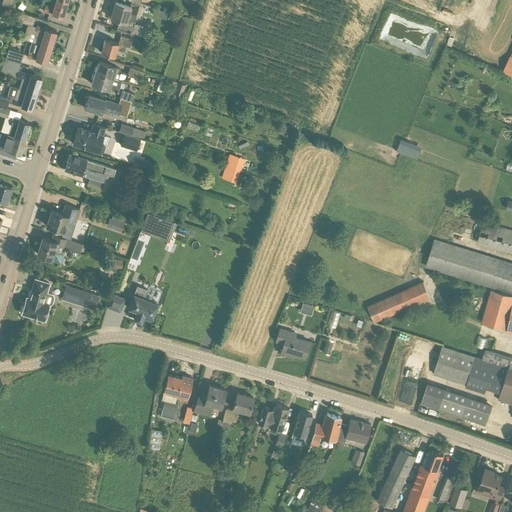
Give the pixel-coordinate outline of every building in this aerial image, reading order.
[(63,16),(68,0),(66,0),(55,0),(54,6),(46,4),(44,11),(63,16)] [(134,24),(140,3),(132,1),(130,6),(116,2),(111,18),(119,20),(117,28),(143,36),(148,37),(151,29),(143,26),(134,24)] [(19,11),(17,19),(33,25),(35,16),(19,11)] [(37,26),(33,25),(28,39),(32,40),(51,47),(56,31),(37,25),(37,26)] [(101,52),(115,56),(117,49),(124,51),(126,46),(130,47),(132,39),(121,35),(118,43),(105,38),(101,52)] [(146,37),(144,42),(151,45),(152,43),(155,44),(156,40),(146,37)] [(46,62),(51,47),(32,40),(29,50),(29,51),(27,56),(46,62)] [(5,58),(21,63),(24,53),(9,48),(5,58)] [(511,56),(510,55),(510,56),(503,71),(511,75),(511,56)] [(18,70),(21,63),(5,58),(1,71),(16,76),(22,78),(19,87),(17,87),(37,93),(42,78),(18,70)] [(120,68),(108,64),(98,61),(95,72),(112,78),(118,80),(120,73),(118,73),(120,68)] [(144,71),(130,67),(127,75),(141,80),(144,71)] [(118,80),(112,78),(95,72),(91,84),(118,92),(122,81),(118,80)] [(186,85),(178,82),(175,93),(182,95),(186,85)] [(32,109),(37,93),(17,87),(12,103),(32,109)] [(131,101),(134,93),(122,90),(120,98),(131,101)] [(118,103),(98,97),(88,94),(84,107),(102,113),(103,109),(119,114),(119,113),(127,116),(131,101),(120,98),(118,103)] [(10,99),(6,98),(0,95),(0,106),(7,108),(10,99)] [(7,108),(0,106),(0,114),(7,117),(10,109),(7,108)] [(30,123),(20,120),(11,117),(9,123),(12,124),(9,133),(8,133),(8,134),(25,139),(30,123)] [(73,143),(100,152),(103,151),(105,145),(102,142),(104,134),(106,127),(93,123),(90,131),(78,127),(73,143)] [(146,131),(121,123),(119,131),(144,139),(146,131)] [(20,154),(25,139),(8,134),(5,142),(3,141),(2,142),(0,141),(0,154),(15,159),(17,153),(20,154)] [(124,134),(121,145),(137,150),(140,139),(124,134)] [(396,149),(409,155),(413,145),(400,139),(396,149)] [(244,158),(230,153),(225,165),(240,170),(245,172),(249,161),(244,159),(244,158)] [(87,159),(79,157),(69,154),(64,169),(88,176),(91,169),(103,173),(106,165),(87,159)] [(145,160),(142,170),(148,172),(150,162),(145,160)] [(240,170),(225,165),(221,177),(237,182),(240,170)] [(90,177),(87,185),(99,189),(101,180),(90,177)] [(0,199),(7,202),(11,187),(0,183),(0,199)] [(150,207),(148,206),(147,209),(159,213),(162,205),(155,203),(153,206),(151,205),(150,207)] [(46,225),(64,231),(68,221),(76,223),(81,209),(65,204),(62,213),(51,210),(46,225)] [(171,222),(146,213),(141,228),(166,238),(171,222)] [(110,218),(107,226),(122,231),(125,222),(113,218),(112,219),(110,218)] [(511,229),(484,221),(478,242),(511,251),(511,229)] [(82,243),(68,238),(53,233),(51,239),(42,236),(37,253),(52,258),(51,260),(59,263),(63,261),(64,255),(63,254),(65,248),(79,252),(80,250),(82,243)] [(511,263),(435,239),(426,266),(511,292),(511,263)] [(122,259),(114,259),(114,267),(122,268),(122,259)] [(50,283),(44,282),(35,279),(29,298),(26,297),(21,313),(34,317),(35,315),(36,315),(36,314),(45,316),(49,303),(45,302),(50,283)] [(424,281),(368,305),(376,322),(383,319),(384,321),(394,316),(393,314),(397,312),(398,314),(404,312),(403,310),(431,297),(424,281)] [(66,285),(62,299),(95,309),(99,295),(66,285)] [(137,285),(128,308),(137,311),(134,317),(142,320),(143,317),(151,320),(158,303),(144,297),(147,289),(137,285)] [(511,295),(491,289),(482,322),(507,330),(507,331),(511,331),(511,295)] [(111,293),(106,306),(120,311),(125,299),(111,293)] [(301,302),(298,311),(309,314),(312,305),(301,302)] [(329,325),(336,327),(340,313),(333,311),(329,325)] [(304,357),(309,340),(296,336),(297,333),(280,327),(275,341),(283,344),(280,353),(289,356),(289,353),(304,357)] [(331,346),(325,344),(323,352),(329,354),(331,346)] [(492,360),(483,357),(442,345),(434,373),(466,383),(464,387),(484,393),(486,388),(500,392),(498,399),(511,403),(511,367),(491,361),(492,360)] [(511,367),(511,356),(485,348),(483,357),(492,360),(491,361),(511,367)] [(145,365),(130,362),(124,388),(148,394),(151,380),(142,378),(145,365)] [(411,401),(418,376),(405,372),(399,393),(397,392),(395,401),(403,404),(404,399),(411,401)] [(163,410),(175,413),(177,403),(175,403),(177,394),(178,395),(177,397),(187,399),(190,387),(192,378),(182,375),(181,377),(168,374),(163,391),(164,391),(162,400),(165,400),(163,410)] [(225,389),(209,384),(207,393),(199,391),(194,411),(211,415),(213,405),(220,407),(222,398),(225,389)] [(495,405),(431,384),(422,405),(485,425),(495,405)] [(151,403),(154,391),(145,388),(141,400),(151,403)] [(237,392),(234,402),(232,410),(226,408),(226,409),(225,409),(222,420),(223,420),(221,428),(227,430),(229,422),(235,424),(238,410),(249,413),(253,397),(237,392)] [(281,429),(285,417),(288,407),(276,403),(273,410),(271,409),(263,406),(258,423),(266,425),(266,424),(269,425),(269,426),(281,429)] [(193,407),(187,405),(182,422),(189,424),(193,407)] [(304,440),(312,414),(299,410),(293,431),(298,433),(296,438),(304,440)] [(340,416),(326,412),(322,427),(315,425),(316,423),(315,422),(310,442),(318,444),(320,436),(335,440),(335,441),(336,441),(336,439),(337,435),(339,428),(337,428),(340,416)] [(339,423),(341,416),(340,416),(337,428),(339,428),(337,435),(336,439),(345,441),(345,438),(365,443),(370,424),(350,419),(348,425),(339,423)] [(158,449),(160,430),(150,429),(148,448),(158,449)] [(282,446),(286,434),(279,432),(275,444),(282,446)] [(299,455),(305,456),(309,444),(303,442),(299,455)] [(392,508),(416,455),(401,448),(377,500),(392,508)] [(356,449),(351,462),(360,466),(365,452),(356,449)] [(430,449),(426,458),(424,464),(421,463),(402,511),(394,511),(384,508),(382,511),(422,511),(443,454),(430,449)] [(448,470),(457,474),(461,465),(452,461),(448,470)] [(495,471),(492,470),(485,468),(477,491),(501,499),(505,487),(499,485),(502,476),(494,473),(495,471)] [(295,478),(310,490),(315,482),(300,471),(295,478)] [(285,491),(300,497),(304,487),(290,481),(285,491)] [(449,503),(462,507),(465,498),(468,489),(456,485),(449,503)] [(441,488),(439,493),(449,497),(450,491),(441,488)] [(498,511),(501,504),(492,501),(487,511),(498,511)]
